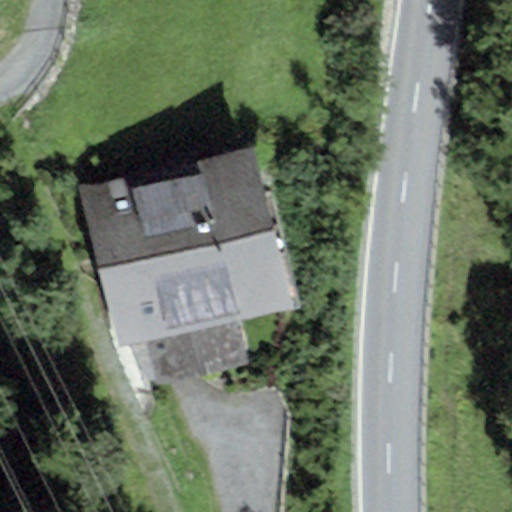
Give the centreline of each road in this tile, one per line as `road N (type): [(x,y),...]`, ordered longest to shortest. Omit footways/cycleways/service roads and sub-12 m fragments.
road 1 (tertiary): [(388,511),(385,437),(400,222),(430,0)]
road 2 (track): [(0,142),(165,511)]
